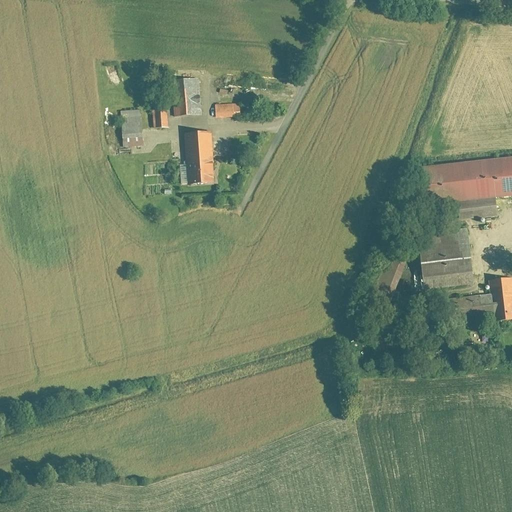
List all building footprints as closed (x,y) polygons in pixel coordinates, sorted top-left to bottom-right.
[(171,83),(173,118),(199,116),(196,81),(171,83)] [(216,106),(216,119),(245,117),(244,104),(216,106)] [(152,131),(168,129),(165,110),(150,111),(152,131)] [(124,113),(127,140),(148,138),(145,111),(124,113)] [(188,137),(188,187),(210,187),(209,137),(188,137)] [(511,196),(511,158),(429,166),(433,203),(511,196)] [(469,230),(419,237),(426,291),(477,284),(469,230)] [(475,321),(494,319),(494,322),(511,321),(511,279),(491,282),(492,300),(474,302),(475,321)]
